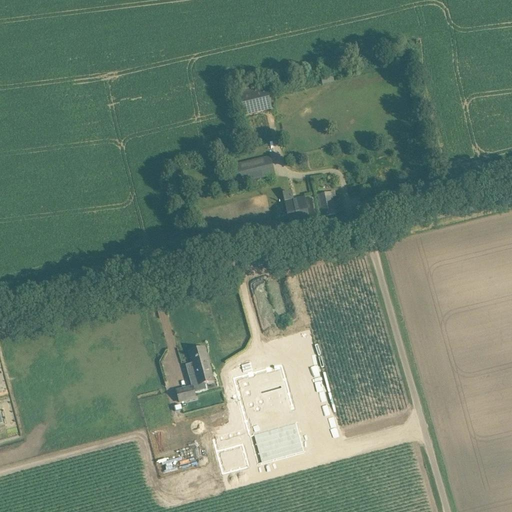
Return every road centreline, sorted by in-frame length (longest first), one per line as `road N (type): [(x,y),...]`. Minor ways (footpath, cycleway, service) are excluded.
road 1 (unclassified): [(0,323),(365,230)]
road 2 (unclassified): [(447,511),(365,230)]
road 3 (unclassified): [(365,230),(511,193)]
